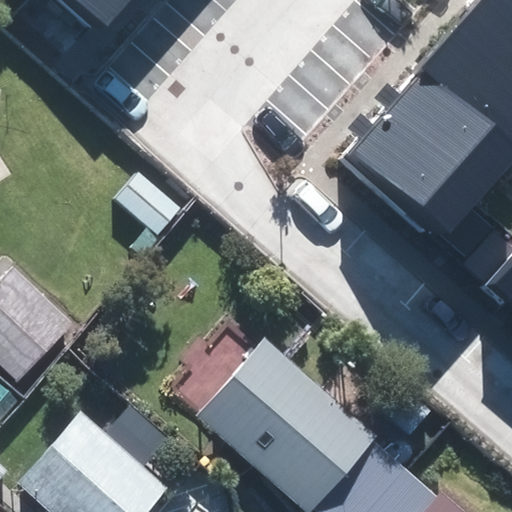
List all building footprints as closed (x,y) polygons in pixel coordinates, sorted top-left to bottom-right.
[(67,0),(90,20),(108,0),(67,0)] [(511,141),(511,0),(470,0),(336,151),(430,234),(511,141)] [(180,209),(138,172),(116,197),(158,234),(180,209)] [(511,302),(511,261),(492,284),(511,302)] [(0,288),(0,369),(21,388),(74,327),(12,274),(0,288)] [(479,381),(431,331),(398,363),(447,412),(479,381)] [(320,511),(362,511),(404,464),(373,439),(376,434),(265,339),(199,415),(309,511),(314,506),(320,511)] [(17,481),(51,511),(146,511),(168,488),(81,410),(17,481)] [(0,427),(0,446),(16,461),(32,443),(6,420),(0,427)] [(436,493),(404,464),(362,511),(464,511),(440,490),(436,493)]
